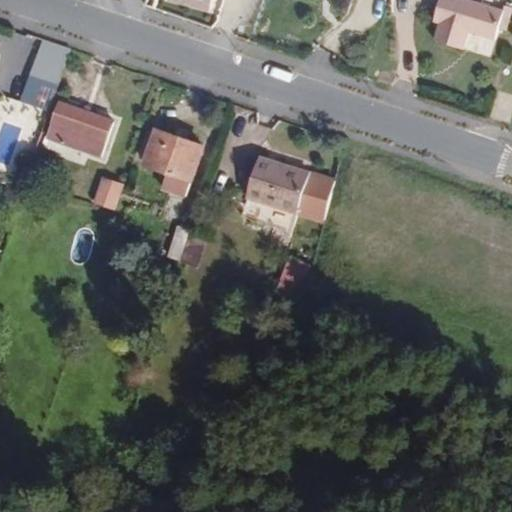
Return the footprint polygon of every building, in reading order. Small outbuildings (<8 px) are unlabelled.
[(206,15),(210,0),(167,0),(167,1),(206,15)] [(493,42),(502,15),(457,0),(443,0),(436,23),(440,25),(435,39),(466,50),(470,35),(493,42)] [(72,48),(44,38),(22,99),(50,109),(72,48)] [(104,142),(112,118),(60,100),(48,139),(67,146),(72,132),(104,142)] [(206,182),(218,146),(172,131),(161,166),(206,182)] [(44,182),(51,162),(43,160),(37,180),(44,182)] [(298,219),(311,178),(261,162),(248,203),(298,219)] [(206,182),(161,166),(154,184),(200,200),(206,182)] [(114,209),(123,184),(104,178),(95,203),(114,209)] [(181,262),(192,227),(181,224),(170,258),(181,262)]
